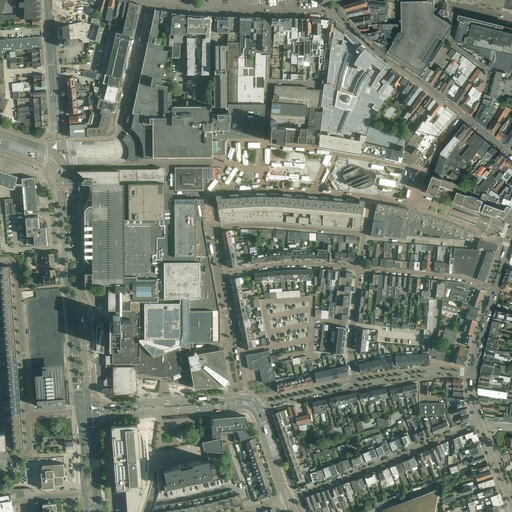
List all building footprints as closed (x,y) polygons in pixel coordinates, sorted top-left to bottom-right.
[(41,12),(41,8),(40,0),(23,0),(24,2),(24,8),(24,13),(24,19),(33,19),(41,18),(41,12)] [(104,13),(106,0),(99,0),(99,4),(97,11),(104,13)] [(111,21),(115,0),(109,0),(104,19),(111,21)] [(116,0),(112,18),(113,18),(112,21),(118,22),(119,19),(118,19),(121,0),(116,0)] [(126,11),(128,1),(124,0),(121,0),(118,19),(119,19),(124,20),(126,11)] [(359,7),(366,6),(365,0),(361,0),(342,6),(342,7),(345,12),(359,7)] [(448,13),(448,12),(448,11),(447,11),(447,10),(446,9),(445,9),(444,8),(443,8),(442,9),(441,9),(440,9),(434,10),(434,0),(398,0),(399,0),(399,1),(400,1),(401,1),(401,5),(400,18),(399,24),(398,30),(397,30),(391,43),(386,54),(386,55),(422,77),(428,67),(444,43),(442,42),(444,38),(447,34),(449,36),(451,30),(450,29),(453,25),(452,24),(448,22),(444,20),(445,18),(446,18),(447,17),(447,16),(448,16),(448,15),(448,14),(448,13)] [(133,37),(138,13),(139,13),(141,5),(136,4),(132,3),(129,2),(124,26),(122,35),(129,36),(133,37)] [(372,15),(377,15),(379,15),(387,13),(387,8),(386,7),(370,6),(368,6),(366,6),(359,7),(345,12),(348,16),(350,16),(351,18),(372,15)] [(159,26),(163,27),(166,27),(167,12),(161,11),(159,26)] [(168,46),(172,13),(167,12),(166,27),(165,32),(165,37),(164,39),(163,46),(168,46)] [(183,43),(184,15),(172,13),(168,46),(171,46),(171,58),(180,58),(181,43),(183,43)] [(377,15),(372,15),(351,18),(356,25),(371,23),(371,24),(379,24),(388,24),(387,13),(379,15),(377,15)] [(187,15),(186,37),(187,75),(187,77),(211,77),(211,75),(211,52),(210,52),(211,16),(204,16),(203,16),(196,16),(195,16),(188,15),(187,15)] [(227,32),(227,17),(222,17),(214,17),(214,33),(221,33),(221,32),(227,32)] [(237,32),(237,18),(237,17),(227,17),(227,32),(227,45),(227,49),(228,104),(237,104),(238,55),(238,43),(238,42),(236,42),(236,32),(237,32)] [(250,35),(251,18),(251,17),(250,17),(250,18),(247,17),(246,17),(244,17),(240,17),(239,17),(239,30),(240,30),(239,52),(246,52),(246,67),(250,67),(250,61),(250,55),(250,35)] [(460,20),(455,41),(465,43),(468,44),(468,41),(492,47),(488,65),(489,66),(495,67),(511,71),(511,68),(511,27),(501,25),(501,26),(465,17),(465,21),(460,20)] [(95,18),(93,25),(90,38),(100,41),(104,28),(98,26),(99,19),(95,18)] [(270,51),(272,18),(263,18),(262,40),(262,49),(262,51),(270,51)] [(284,18),(274,18),(273,47),(278,47),(278,44),(283,45),(284,18)] [(320,35),(320,19),(312,19),(311,39),(310,39),(309,56),(313,56),(313,49),(318,50),(317,51),(319,51),(319,58),(322,58),(323,45),(319,45),(320,40),(320,35)] [(324,58),(323,70),(328,71),(330,55),(332,39),(334,21),(328,20),(325,45),(324,58)] [(334,21),(332,39),(343,40),(344,35),(348,30),(334,21)] [(90,38),(93,25),(83,22),(68,25),(58,28),(59,44),(64,44),(69,44),(69,43),(68,40),(71,40),(71,39),(86,38),(86,43),(90,42),(90,38)] [(398,30),(399,24),(388,24),(379,24),(371,24),(356,26),(362,32),(376,30),(376,31),(379,30),(381,30),(383,30),(385,30),(388,30),(397,30),(398,30)] [(122,35),(124,26),(117,25),(116,33),(122,35)] [(348,30),(344,35),(354,44),(351,51),(354,52),(356,48),(361,43),(360,43),(358,41),(353,35),(348,31),(348,30)] [(376,31),(362,33),(367,39),(372,38),(379,37),(379,35),(382,34),(381,30),(379,30),(376,31)] [(386,54),(391,43),(397,30),(388,30),(385,30),(383,30),(384,37),(384,38),(384,39),(379,49),(386,54)] [(122,69),(129,40),(129,36),(122,35),(116,33),(106,75),(120,78),(122,69)] [(372,38),(367,39),(373,44),(375,41),(376,40),(378,39),(380,38),(382,37),(382,34),(379,35),(379,37),(372,38)] [(323,112),(320,131),(329,132),(337,134),(342,122),(346,111),(347,109),(346,108),(341,106),(339,106),(336,105),(336,102),(336,99),(336,96),(337,92),(338,86),(340,76),(342,71),(342,70),(347,56),(349,50),(351,51),(354,44),(344,35),(343,40),(332,39),(330,51),(330,55),(328,71),(328,73),(327,81),(327,82),(324,85),(324,86),(323,88),(323,90),(323,93),(321,107),(322,107),(323,107),(323,112)] [(42,48),(42,37),(34,37),(6,39),(7,51),(32,49),(42,48)] [(379,49),(384,39),(384,38),(384,37),(382,37),(380,38),(378,39),(376,40),(375,41),(373,44),(379,49)] [(353,46),(351,43),(347,56),(343,66),(342,69),(341,69),(341,70),(342,70),(342,71),(341,71),(340,73),(341,73),(340,76),(339,79),(338,80),(339,80),(339,81),(339,82),(338,81),(338,83),(338,86),(337,89),(336,90),(337,90),(337,91),(337,92),(336,91),(336,93),(336,96),(335,97),(334,98),(334,99),(336,100),(335,101),(336,105),(339,106),(340,107),(341,106),(346,108),(346,111),(344,118),(343,118),(342,120),(342,121),(342,122),(341,124),(341,125),(339,126),(336,126),(336,127),(339,128),(339,129),(338,130),(337,129),(336,130),(337,131),(337,134),(336,136),(335,137),(334,146),(333,147),(336,148),(342,149),(342,148),(341,148),(338,144),(338,143),(339,139),(340,137),(341,134),(342,132),(343,132),(343,130),(344,129),(343,129),(345,126),(346,123),(347,123),(347,121),(348,120),(347,119),(349,116),(350,114),(350,113),(351,112),(351,111),(351,110),(352,107),(353,105),(354,105),(354,104),(355,102),(355,100),(356,98),(357,98),(357,96),(358,95),(357,95),(358,93),(363,82),(368,76),(374,67),(371,65),(365,72),(359,80),(348,106),(344,104),(339,102),(339,101),(340,98),(340,99),(340,97),(340,96),(341,96),(341,94),(340,94),(341,91),(341,89),(342,89),(342,87),(342,86),(343,86),(343,85),(342,85),(343,79),(344,79),(344,78),(344,77),(344,76),(345,76),(345,75),(345,72),(348,62),(349,60),(350,60),(350,58),(350,57),(351,57),(352,56),(350,55),(351,51),(353,46)] [(352,58),(351,63),(353,65),(354,64),(357,59),(365,47),(361,43),(356,48),(354,52),(351,57),(352,58)] [(225,49),(227,49),(227,45),(214,45),(215,106),(226,106),(225,49)] [(357,59),(354,64),(358,67),(357,69),(359,70),(360,68),(365,71),(366,68),(371,62),(375,56),(365,47),(357,59)] [(452,48),(447,55),(450,58),(450,59),(452,60),(453,59),(451,59),(456,51),(452,48)] [(342,85),(341,92),(353,96),(359,80),(366,71),(365,71),(360,68),(359,70),(357,69),(358,67),(354,64),(353,65),(351,63),(352,58),(351,57),(354,52),(351,51),(350,55),(348,62),(344,77),(342,85)] [(456,62),(461,55),(456,51),(451,59),(453,59),(456,62)] [(255,80),(255,85),(264,85),(264,80),(267,80),(267,75),(267,70),(267,65),(267,60),(267,55),(261,55),(261,53),(255,53),(255,55),(255,60),(255,61),(255,67),(255,70),(255,75),(255,80)] [(244,55),(238,55),(237,104),(260,104),(263,104),(264,104),(264,85),(255,85),(255,80),(255,75),(255,70),(255,67),(250,67),(246,67),(245,67),(244,67),(244,55)] [(375,56),(371,62),(381,70),(386,64),(375,56)] [(461,74),(470,61),(465,58),(461,64),(458,69),(457,72),(461,74)] [(438,90),(456,63),(456,62),(453,59),(452,60),(450,63),(444,72),(440,78),(439,78),(438,80),(437,80),(433,86),(434,87),(438,90)] [(463,85),(476,66),(470,61),(461,74),(456,80),(461,83),(463,85)] [(343,129),(341,134),(354,136),(357,127),(363,112),(365,108),(367,104),(372,107),(378,96),(379,97),(381,94),(377,92),(376,91),(378,87),(380,85),(377,83),(376,83),(373,81),(376,76),(378,73),(381,70),(371,62),(366,68),(365,71),(366,71),(368,68),(371,71),(368,76),(363,82),(358,93),(357,95),(356,98),(355,100),(355,102),(352,107),(351,110),(349,116),(346,123),(345,126),(343,129)] [(442,93),(452,78),(452,77),(456,71),(455,71),(459,65),(456,63),(438,90),(442,93)] [(374,80),(373,81),(376,83),(377,83),(378,81),(388,69),(390,67),(389,66),(389,67),(388,66),(386,64),(381,70),(378,73),(376,76),(374,80)] [(440,78),(444,72),(438,67),(435,72),(428,67),(422,77),(422,78),(433,86),(437,80),(438,80),(439,78),(440,78)] [(387,86),(398,72),(392,68),(382,81),(384,83),(377,92),(381,94),(387,86)] [(486,75),(478,68),(475,72),(470,80),(475,83),(479,78),(485,80),(486,75)] [(118,87),(120,78),(106,75),(99,73),(98,73),(91,71),(91,72),(84,70),(82,78),(103,83),(103,84),(118,87)] [(503,82),(506,82),(507,79),(504,78),(505,73),(496,71),(495,70),(494,70),(488,95),(494,97),(498,98),(499,95),(498,94),(499,89),(500,89),(501,86),(500,86),(502,78),(504,79),(503,82)] [(403,76),(398,72),(387,86),(381,94),(379,97),(384,100),(384,99),(385,100),(389,95),(403,76)] [(446,96),(455,82),(456,80),(461,74),(457,72),(453,78),(452,77),(452,78),(442,93),(446,96)] [(409,81),(403,76),(389,95),(391,97),(393,94),(394,95),(397,91),(401,93),(409,81)] [(74,78),(67,78),(67,87),(80,86),(79,83),(74,84),(74,78)] [(469,113),(476,102),(478,98),(479,98),(482,92),(485,80),(479,78),(475,83),(470,91),(459,106),(469,113)] [(463,87),(459,85),(461,83),(456,80),(455,82),(446,96),(452,101),(456,96),(463,87)] [(415,85),(409,81),(401,93),(401,94),(400,96),(397,99),(394,105),(399,107),(403,101),(415,85)] [(471,84),(468,83),(467,82),(463,87),(456,96),(453,101),(458,105),(464,97),(463,96),(471,84)] [(121,92),(118,88),(118,87),(103,84),(102,89),(120,94),(121,92)] [(421,89),(415,85),(403,101),(409,105),(421,89)] [(119,98),(120,94),(102,89),(94,86),(94,95),(97,96),(98,92),(101,93),(119,98)] [(307,87),(275,86),(275,91),(274,91),(274,92),(275,92),(274,95),(272,95),(270,118),(269,117),(268,125),(270,125),(270,127),(269,138),(269,140),(271,141),(303,143),(305,143),(307,130),(310,108),(319,109),(321,94),(322,90),(308,89),(307,89),(307,87)] [(428,95),(423,91),(408,111),(411,113),(412,114),(413,112),(414,113),(428,95)] [(118,103),(119,98),(101,93),(99,98),(118,103)] [(494,112),(491,110),(489,113),(487,113),(491,107),(489,106),(492,101),(494,97),(488,95),(485,94),(482,103),(474,119),(485,127),(490,120),(493,116),(492,116),(494,113),(494,112)] [(384,100),(379,97),(378,96),(372,107),(377,111),(384,100)] [(421,114),(433,99),(433,98),(429,96),(419,108),(409,120),(413,123),(421,114)] [(95,106),(95,107),(97,108),(116,113),(118,103),(99,98),(99,99),(98,103),(97,106),(95,106)] [(425,117),(436,101),(433,99),(421,114),(425,117)] [(427,118),(424,122),(427,124),(442,106),(437,102),(427,116),(426,117),(427,118)] [(472,116),(479,103),(476,102),(469,113),(472,116)] [(511,107),(505,103),(501,108),(495,119),(488,129),(493,134),(502,124),(499,122),(504,115),(506,116),(511,107)] [(263,138),(265,107),(260,107),(260,104),(237,104),(228,104),(228,113),(228,138),(263,138)] [(320,131),(318,145),(319,145),(319,146),(321,146),(357,153),(360,153),(361,152),(363,144),(365,139),(367,131),(369,124),(377,111),(372,107),(367,104),(365,108),(363,112),(357,127),(354,136),(341,134),(337,134),(329,132),(320,131)] [(440,115),(445,109),(442,106),(427,124),(421,133),(425,135),(428,130),(431,126),(440,115)] [(115,118),(116,113),(97,108),(96,113),(102,114),(115,118)] [(318,145),(320,133),(323,112),(314,111),(315,109),(310,108),(307,130),(305,143),(318,145)] [(423,139),(416,148),(423,153),(454,115),(446,109),(441,115),(440,115),(431,126),(428,130),(425,135),(423,139)] [(114,126),(113,125),(114,123),(100,119),(102,114),(96,113),(91,111),(88,122),(79,123),(70,124),(71,137),(88,136),(88,137),(90,137),(90,136),(97,136),(98,137),(100,136),(106,136),(108,136),(109,136),(109,135),(110,135),(111,135),(111,134),(112,134),(113,133),(114,132),(114,131),(114,130),(114,129),(114,128),(114,127),(114,126)] [(220,155),(225,150),(225,142),(228,138),(228,113),(212,113),(212,138),(212,155),(220,155)] [(114,123),(115,118),(102,114),(100,119),(114,123)] [(69,117),(70,124),(79,123),(78,119),(79,119),(79,118),(80,119),(86,118),(85,115),(69,117)] [(500,140),(508,127),(511,119),(511,118),(509,117),(505,123),(496,136),(500,140)] [(418,127),(414,133),(419,136),(421,133),(427,124),(424,122),(422,121),(418,127)] [(400,162),(403,150),(407,134),(404,131),(369,124),(367,131),(365,139),(363,144),(361,152),(400,162)] [(460,139),(469,128),(464,124),(455,135),(459,139),(460,139)] [(503,143),(511,128),(511,125),(509,128),(508,127),(500,140),(503,143)] [(465,143),(474,132),(469,128),(460,139),(459,139),(453,146),(459,151),(461,148),(465,143)] [(511,128),(503,143),(509,148),(511,143),(511,128)] [(406,163),(409,155),(409,152),(420,136),(419,136),(414,133),(413,135),(412,137),(403,150),(400,162),(406,163)] [(464,151),(479,135),(475,133),(461,148),(464,151)] [(127,134),(124,137),(122,140),(124,141),(126,144),(127,145),(134,142),(132,139),(129,136),(127,134)] [(453,146),(459,139),(455,135),(440,153),(446,158),(451,151),(450,150),(453,146)] [(469,155),(482,138),(479,135),(464,151),(461,148),(459,151),(460,151),(458,153),(464,157),(467,154),(469,155)] [(416,161),(423,153),(416,148),(423,139),(420,136),(409,152),(409,155),(416,161)] [(472,158),(486,141),(482,138),(469,155),(472,158)] [(492,146),(486,141),(472,158),(472,159),(474,161),(477,157),(480,160),(492,146)] [(467,154),(464,157),(458,153),(460,151),(459,151),(453,146),(450,150),(451,151),(446,158),(440,153),(439,155),(438,154),(437,157),(438,158),(433,170),(447,175),(456,179),(469,162),(472,159),(472,158),(469,155),(467,154)] [(497,150),(492,146),(480,160),(484,163),(483,163),(485,164),(492,156),(493,156),(497,150)] [(137,154),(136,151),(129,152),(129,154),(128,157),(126,161),(131,161),(137,160),(137,154)] [(504,156),(500,153),(482,176),(486,179),(504,156)] [(416,161),(409,155),(406,163),(412,165),(416,161)] [(511,162),(504,156),(486,179),(478,188),(476,190),(483,192),(488,194),(491,190),(493,188),(500,179),(502,176),(511,163),(511,162)] [(228,170),(220,170),(220,181),(232,182),(233,177),(249,178),(249,181),(259,181),(260,172),(260,166),(260,161),(231,160),(231,165),(228,165),(228,170)] [(511,174),(511,163),(502,176),(507,181),(511,174)] [(343,175),(343,177),(344,178),(345,179),(345,180),(346,181),(347,182),(348,182),(347,183),(346,183),(348,184),(351,185),(350,186),(352,186),(354,187),(358,188),(363,187),(367,186),(369,185),(372,184),(373,183),(374,182),(374,181),(374,180),(374,179),(374,178),(374,177),(373,176),(373,175),(372,174),(367,170),(362,168),(361,167),(359,167),(357,166),(354,165),(352,165),(351,165),(349,165),(348,166),(347,166),(346,167),(345,169),(344,170),(344,172),(344,173),(344,175),(343,176),(343,175)] [(480,176),(486,168),(481,165),(475,172),(480,176)] [(77,170),(77,171),(79,173),(84,178),(85,179),(83,180),(82,181),(82,182),(81,182),(81,183),(82,184),(83,184),(89,184),(119,184),(124,184),(127,184),(164,183),(164,176),(164,175),(165,175),(165,174),(165,173),(165,172),(165,171),(165,170),(164,170),(164,169),(163,169),(163,168),(162,168),(161,168),(160,168),(159,168),(158,168),(158,169),(157,169),(132,169),(124,169),(119,169),(113,169),(113,171),(101,171),(92,171),(90,171),(89,171),(83,171),(79,171),(78,171),(77,170)] [(175,183),(174,184),(174,191),(184,191),(193,191),(194,190),(197,190),(198,191),(202,191),(203,190),(203,179),(203,168),(175,168),(175,183)] [(213,168),(203,168),(203,179),(213,179),(213,168)] [(37,209),(36,192),(35,178),(22,179),(17,178),(17,177),(0,171),(0,184),(13,189),(20,191),(20,190),(23,190),(24,204),(13,205),(12,199),(5,200),(6,215),(23,214),(39,213),(39,209),(37,209)] [(443,176),(434,173),(434,172),(430,182),(443,187),(446,179),(443,178),(443,176)] [(457,192),(460,184),(446,179),(443,187),(457,192)] [(503,182),(500,179),(493,188),(496,190),(503,182)] [(441,189),(442,188),(443,187),(430,182),(427,192),(437,195),(438,191),(440,192),(441,189)] [(127,184),(124,184),(124,215),(124,219),(155,219),(164,219),(164,210),(164,209),(164,208),(164,192),(164,183),(127,184)] [(83,197),(84,197),(84,198),(84,199),(84,200),(84,201),(85,201),(85,202),(85,203),(86,203),(86,204),(87,204),(88,204),(88,205),(89,205),(90,205),(90,206),(91,206),(92,206),(92,220),(85,220),(84,220),(84,221),(85,229),(85,233),(85,236),(85,243),(85,251),(85,256),(92,256),(92,271),(92,274),(91,274),(89,274),(88,274),(85,274),(85,285),(87,285),(88,285),(89,285),(90,285),(91,285),(92,285),(94,285),(97,285),(97,287),(103,287),(108,288),(115,288),(124,288),(124,276),(124,268),(124,256),(124,223),(124,219),(124,215),(124,184),(119,184),(89,184),(90,186),(90,188),(89,188),(89,189),(88,189),(87,189),(87,190),(86,190),(86,191),(85,191),(85,192),(85,193),(84,193),(84,194),(84,195),(84,196),(83,196),(83,197)] [(462,204),(468,187),(464,185),(464,186),(460,184),(457,192),(453,201),(462,204)] [(511,187),(510,187),(506,186),(499,195),(491,190),(488,194),(489,194),(488,195),(499,198),(501,196),(504,197),(511,200),(511,187)] [(480,201),(483,192),(476,190),(468,187),(462,204),(478,210),(482,201),(480,201)] [(482,212),(483,208),(488,195),(489,194),(488,194),(483,192),(480,201),(482,201),(478,210),(482,212)] [(363,204),(363,201),(283,194),(265,193),(256,193),(217,196),(217,199),(218,208),(220,223),(226,222),(225,214),(227,213),(227,222),(244,221),(255,221),(272,222),(272,215),(272,214),(273,214),(273,215),(277,216),(280,216),(282,216),(283,212),(293,213),(298,214),(323,216),(323,222),(324,222),(324,220),(328,220),(331,221),(334,221),(336,221),(335,224),(337,224),(337,221),(340,221),(344,222),(347,222),(349,222),(349,218),(355,218),(354,228),(359,229),(360,229),(363,204)] [(503,218),(511,208),(511,207),(511,205),(497,200),(499,198),(488,195),(483,208),(482,212),(496,217),(497,214),(499,215),(503,218)] [(511,200),(504,197),(501,196),(499,198),(497,200),(511,205),(511,200)] [(170,238),(167,238),(167,248),(169,251),(175,256),(188,256),(209,256),(204,228),(203,208),(203,201),(203,199),(201,199),(189,199),(189,200),(180,200),(180,199),(176,199),(172,199),(171,201),(171,208),(171,219),(171,223),(170,223),(170,229),(170,236),(170,238)] [(417,212),(408,208),(376,202),(375,206),(376,206),(375,211),(376,211),(373,225),(371,227),(372,228),(371,236),(406,239),(407,235),(447,239),(471,241),(471,240),(472,240),(473,235),(474,236),(475,232),(417,212)] [(46,227),(45,227),(43,227),(43,224),(44,222),(42,221),(42,218),(39,216),(37,216),(37,217),(25,218),(26,236),(33,236),(34,246),(48,245),(46,227)] [(155,219),(124,219),(124,223),(124,256),(124,268),(124,276),(125,276),(126,276),(126,277),(129,280),(134,280),(137,280),(143,280),(151,280),(151,257),(158,250),(158,238),(157,231),(157,225),(155,223),(155,219)] [(233,238),(233,235),(231,235),(230,231),(222,232),(222,233),(222,236),(223,236),(223,239),(231,238),(233,238)] [(232,245),(231,238),(223,239),(224,242),(223,242),(224,246),(232,245)] [(479,239),(477,244),(475,250),(494,251),(495,251),(497,245),(479,239)] [(237,251),(236,244),(232,245),(224,246),(225,250),(226,253),(237,251)] [(388,253),(388,245),(384,245),(384,252),(384,259),(381,259),(380,267),(386,267),(388,253)] [(400,269),(402,254),(402,251),(402,246),(399,246),(399,252),(398,260),(395,260),(394,268),(400,269)] [(317,250),(317,259),(318,259),(321,259),(327,259),(328,251),(328,247),(324,247),(323,250),(317,250)] [(494,253),(493,253),(494,251),(475,250),(472,249),(469,249),(454,248),(453,253),(453,257),(460,258),(459,268),(461,268),(461,274),(464,275),(484,282),(494,253)] [(47,253),(47,251),(41,252),(41,256),(44,256),(44,260),(54,259),(53,253),(47,253)] [(238,254),(237,251),(226,253),(226,256),(227,260),(235,259),(237,258),(236,255),(237,254),(238,254)] [(258,262),(257,253),(256,251),(250,252),(251,256),(252,263),(256,262),(258,262)] [(159,258),(157,260),(157,278),(157,298),(182,298),(188,298),(188,311),(209,311),(213,311),(219,311),(218,304),(217,296),(213,278),(212,272),(211,265),(209,256),(188,256),(175,256),(181,262),(172,262),(170,260),(168,258),(164,258),(159,258)] [(460,258),(453,257),(452,273),(461,274),(461,268),(459,268),(460,258)] [(236,266),(235,259),(227,260),(228,263),(228,267),(229,267),(236,266)] [(0,266),(0,276),(6,355),(16,354),(9,266),(0,266)] [(325,278),(325,270),(320,269),(319,278),(321,278),(320,286),(317,286),(317,292),(323,292),(324,285),(325,278)] [(312,276),(312,270),(310,270),(306,270),(306,281),(312,281),(312,285),(316,285),(316,276),(312,276)] [(331,286),(332,271),(327,270),(326,279),(325,278),(324,285),(328,285),(331,286)] [(339,277),(339,281),(346,282),(350,283),(350,278),(352,279),(352,273),(343,272),(343,278),(339,277)] [(377,289),(377,288),(378,275),(370,274),(369,280),(370,280),(369,289),(377,290),(377,289)] [(56,283),(55,275),(45,276),(43,276),(43,280),(39,281),(40,282),(37,282),(37,285),(44,284),(56,283)] [(386,285),(387,276),(387,275),(382,275),(378,275),(377,288),(381,288),(382,289),(381,294),(385,295),(386,288),(386,285)] [(405,295),(406,292),(407,278),(402,277),(401,287),(400,286),(399,295),(405,295)] [(240,285),(238,278),(231,279),(232,282),(231,282),(232,286),(240,285)] [(430,301),(430,300),(430,298),(430,294),(431,280),(426,279),(425,291),(423,291),(422,291),(419,291),(419,294),(418,300),(422,301),(422,298),(428,298),(428,300),(430,301)] [(511,284),(511,281),(504,279),(502,284),(511,287),(511,284)] [(442,300),(444,281),(442,281),(440,281),(440,282),(437,282),(436,298),(436,299),(440,300),(442,300)] [(459,283),(444,281),(442,300),(443,300),(442,305),(441,312),(453,315),(465,318),(467,318),(476,321),(480,308),(481,305),(486,291),(459,283)] [(339,282),(339,285),(342,286),(341,292),(345,292),(350,292),(351,287),(346,286),(346,282),(339,282)] [(241,292),(240,285),(232,286),(233,290),(234,293),(241,292)] [(115,288),(108,288),(108,309),(122,309),(139,309),(139,301),(137,299),(131,299),(131,292),(132,292),(132,290),(131,290),(131,288),(124,288),(115,288)] [(252,290),(241,292),(234,293),(234,296),(235,300),(247,298),(246,296),(252,295),(252,290)] [(367,307),(368,304),(365,303),(365,298),(368,298),(369,291),(361,290),(360,306),(367,307)] [(337,291),(337,295),(341,295),(340,301),(349,302),(350,296),(345,295),(345,292),(341,292),(337,291)] [(147,300),(144,303),(144,339),(180,339),(183,331),(182,302),(182,298),(157,298),(157,300),(150,300),(147,300)] [(248,305),(247,298),(235,300),(235,304),(236,304),(236,307),(248,305)] [(335,307),(335,310),(343,311),(344,307),(349,307),(349,302),(340,301),(340,306),(335,306),(335,307)] [(249,312),(248,305),(236,307),(237,310),(237,314),(249,312)] [(366,315),(367,307),(360,306),(358,323),(366,324),(366,320),(363,320),(364,314),(366,315)] [(107,310),(104,314),(111,320),(111,345),(111,348),(110,350),(112,350),(112,356),(112,364),(140,363),(140,342),(140,340),(140,333),(140,324),(140,318),(139,309),(122,309),(108,309),(107,310),(106,310),(107,310)] [(335,310),(335,314),(339,314),(338,320),(347,321),(348,315),(343,314),(343,311),(335,310)] [(495,310),(493,320),(499,322),(500,318),(502,319),(502,320),(505,320),(507,321),(508,321),(508,320),(510,321),(510,322),(511,322),(511,314),(511,315),(510,314),(507,313),(504,312),(504,313),(502,312),(502,311),(495,310)] [(189,333),(186,342),(193,342),(220,342),(220,313),(219,311),(213,311),(209,311),(188,311),(188,316),(189,333)] [(250,319),(249,312),(237,314),(238,318),(239,321),(249,319),(250,319)] [(251,326),(249,319),(239,321),(240,324),(239,324),(240,328),(248,327),(251,326)] [(499,329),(500,323),(493,320),(491,326),(499,329)] [(472,335),(475,325),(460,321),(459,324),(461,325),(461,326),(464,327),(463,333),(472,335)] [(249,334),(248,327),(240,328),(241,332),(242,335),(249,334)] [(470,345),(472,336),(465,335),(465,334),(463,334),(445,329),(445,330),(441,342),(454,345),(455,337),(463,339),(462,344),(470,345)] [(497,333),(501,334),(502,332),(490,329),(489,335),(497,337),(497,333)] [(438,350),(441,342),(445,330),(439,330),(436,339),(433,339),(432,340),(432,342),(430,356),(431,356),(436,356),(438,351),(438,350)] [(255,340),(254,333),(249,334),(242,335),(242,338),(243,342),(255,340)] [(499,339),(488,336),(487,343),(504,347),(505,343),(498,342),(499,339)] [(256,347),(255,340),(243,342),(244,346),(245,349),(256,347)] [(100,390),(100,391),(100,392),(101,392),(101,393),(102,393),(103,393),(112,393),(112,394),(112,395),(113,395),(122,394),(138,393),(137,388),(136,375),(136,374),(143,373),(144,373),(147,374),(150,375),(154,376),(157,376),(159,376),(160,376),(159,376),(159,368),(159,356),(154,356),(149,352),(140,342),(140,363),(112,364),(112,368),(112,370),(113,378),(113,388),(103,388),(102,388),(101,388),(101,389),(100,389),(100,390)] [(176,347),(166,351),(166,355),(166,364),(166,376),(169,376),(172,375),(175,374),(177,373),(178,372),(181,371),(180,371),(182,371),(191,370),(189,359),(187,353),(187,350),(191,349),(190,348),(193,347),(193,345),(193,342),(186,342),(186,344),(176,347)] [(497,346),(487,344),(485,350),(511,355),(511,348),(510,348),(509,352),(497,349),(497,346)] [(467,358),(469,349),(455,345),(453,351),(458,352),(457,356),(467,358)] [(190,352),(187,353),(189,359),(191,370),(191,374),(193,385),(194,389),(209,387),(225,386),(224,385),(225,385),(228,381),(228,380),(229,380),(223,349),(216,350),(215,347),(215,346),(198,348),(197,348),(196,348),(196,349),(195,349),(195,350),(195,351),(194,352),(194,353),(194,354),(190,355),(190,352)] [(267,357),(270,356),(269,351),(246,355),(248,369),(259,367),(263,383),(275,380),(272,364),(271,363),(271,362),(268,362),(267,357)] [(443,361),(445,353),(438,351),(436,356),(435,359),(443,361)] [(499,354),(485,351),(484,356),(500,359),(507,361),(508,358),(499,356),(499,354)] [(390,354),(385,356),(387,367),(393,366),(390,354)] [(466,365),(467,358),(457,356),(455,355),(454,363),(466,365)] [(24,448),(17,359),(6,360),(13,449),(24,448)] [(494,367),(495,363),(493,363),(483,360),(481,372),(497,375),(500,375),(501,368),(494,367)] [(364,363),(358,364),(361,373),(366,372),(364,361),(363,361),(364,363)] [(59,375),(59,374),(59,373),(58,372),(57,372),(56,373),(56,374),(56,375),(36,377),(39,407),(64,405),(62,375),(59,375)] [(500,375),(497,375),(481,372),(480,377),(490,379),(493,379),(494,379),(495,377),(498,378),(498,377),(505,379),(505,381),(510,382),(511,378),(500,375)] [(312,384),(311,376),(310,373),(303,375),(304,378),(305,386),(308,385),(309,385),(312,385),(312,384)] [(298,388),(297,380),(296,376),(289,378),(290,381),(291,389),(294,389),(295,388),(295,389),(298,388)] [(291,389),(290,381),(289,378),(289,377),(282,379),(285,391),(289,390),(291,389)] [(493,379),(490,379),(480,377),(479,381),(498,385),(500,385),(501,382),(492,381),(493,379)] [(104,381),(103,381),(103,388),(113,388),(113,378),(107,378),(104,381)] [(305,386),(304,378),(297,380),(298,388),(303,387),(302,387),(305,386)] [(285,391),(282,379),(277,380),(278,381),(275,381),(276,384),(278,392),(280,392),(281,392),(285,391)] [(419,391),(417,384),(410,385),(412,393),(416,392),(416,394),(416,395),(415,396),(417,404),(417,409),(420,409),(420,403),(420,393),(419,393),(419,391)] [(412,393),(410,385),(404,387),(406,395),(412,393)] [(406,395),(404,387),(398,388),(399,396),(406,395)] [(386,388),(380,390),(382,398),(385,397),(386,398),(388,397),(386,388)] [(400,400),(399,396),(398,388),(391,390),(394,402),(398,400),(400,400)] [(507,398),(508,392),(478,388),(477,394),(506,398),(507,398)] [(382,398),(380,390),(373,391),(375,400),(376,401),(379,400),(382,399),(382,398)] [(375,400),(373,391),(367,393),(369,401),(370,406),(372,413),(373,412),(372,405),(373,401),(375,400)] [(356,393),(350,394),(351,402),(358,401),(356,393)] [(369,401),(367,393),(360,394),(362,402),(369,401)] [(351,402),(350,394),(343,396),(345,404),(349,403),(350,408),(351,407),(353,415),(354,414),(352,407),(351,402)] [(345,404),(343,396),(337,397),(339,408),(339,409),(342,408),(341,404),(345,404)] [(339,408),(337,397),(330,399),(332,407),(333,409),(339,408)] [(464,399),(445,397),(447,402),(454,400),(456,405),(457,404),(458,408),(466,405),(467,405),(465,399),(464,399)] [(326,400),(320,401),(322,412),(329,410),(326,400)] [(322,412),(320,401),(313,402),(315,410),(314,410),(315,415),(321,413),(323,421),(324,421),(323,414),(322,412)] [(309,403),(304,404),(307,416),(299,417),(297,418),(296,418),(298,425),(299,426),(306,425),(306,423),(313,421),(312,415),(309,403)] [(445,414),(445,403),(420,403),(420,409),(420,415),(432,415),(435,415),(441,415),(444,414),(445,414)] [(287,417),(285,411),(281,412),(273,414),(274,417),(274,418),(275,421),(276,421),(286,418),(287,417)] [(450,428),(444,414),(441,415),(444,423),(442,423),(445,430),(450,428)] [(470,414),(456,420),(453,421),(451,422),(453,427),(458,425),(457,422),(463,420),(464,422),(470,420),(471,420),(471,418),(470,414)] [(245,416),(232,417),(216,418),(211,418),(211,419),(211,424),(212,435),(220,435),(230,434),(230,438),(234,438),(234,443),(252,437),(245,416)] [(444,431),(441,424),(439,425),(436,417),(433,418),(440,433),(444,431)] [(288,424),(286,418),(276,421),(276,424),(277,427),(278,428),(286,425),(288,424)] [(440,433),(434,419),(433,418),(431,419),(434,427),(432,428),(435,435),(440,433)] [(434,436),(428,421),(425,422),(428,429),(426,430),(429,438),(434,436)] [(143,441),(143,439),(142,437),(142,435),(141,433),(140,431),(137,431),(137,424),(111,426),(112,439),(115,439),(116,451),(113,451),(116,490),(119,490),(125,489),(127,511),(136,511),(145,487),(145,485),(146,483),(146,481),(147,479),(147,477),(147,476),(148,473),(148,472),(148,471),(145,471),(146,467),(146,464),(146,463),(146,461),(146,459),(146,457),(146,455),(145,453),(145,451),(145,450),(145,447),(144,445),(144,443),(143,441)] [(288,432),(286,425),(278,428),(279,430),(279,431),(278,431),(279,434),(280,434),(280,435),(288,432)] [(423,426),(421,426),(420,427),(422,431),(419,432),(422,440),(428,438),(423,426)] [(422,441),(416,428),(416,427),(413,428),(415,434),(413,435),(416,443),(422,441)] [(475,431),(459,437),(463,447),(467,446),(465,440),(471,437),(472,438),(474,443),(480,441),(476,432),(475,431)] [(290,439),(288,432),(280,435),(281,437),(281,438),(282,441),(282,440),(282,441),(283,442),(290,439)] [(412,443),(407,432),(405,433),(405,434),(401,435),(406,447),(406,446),(408,446),(409,445),(410,445),(410,444),(412,443)] [(203,442),(203,443),(156,454),(157,470),(154,471),(153,475),(152,481),(151,486),(150,491),(155,492),(159,494),(159,493),(159,489),(164,488),(165,492),(168,491),(170,500),(221,489),(219,480),(220,480),(218,458),(218,450),(221,451),(220,435),(212,435),(212,437),(212,440),(203,442)] [(295,444),(293,438),(290,439),(283,442),(283,444),(283,445),(284,447),(284,448),(285,448),(292,445),(295,444)] [(385,455),(381,443),(379,438),(376,439),(379,447),(377,448),(380,457),(381,457),(381,458),(383,457),(383,456),(385,455)] [(395,439),(396,441),(399,449),(401,449),(404,448),(404,447),(405,447),(401,438),(398,439),(397,438),(395,439)] [(245,441),(248,448),(256,446),(255,443),(255,442),(254,439),(253,439),(245,441)] [(392,453),(388,443),(387,440),(383,442),(381,443),(385,455),(388,454),(388,455),(392,453)] [(399,449),(396,441),(390,443),(393,452),(394,452),(396,451),(399,449)] [(449,441),(436,447),(442,461),(444,459),(442,454),(444,453),(445,454),(449,452),(449,441)] [(482,448),(480,442),(469,446),(470,449),(465,450),(466,454),(482,448)] [(295,452),(292,445),(285,448),(286,450),(285,451),(286,454),(287,454),(295,452)] [(256,446),(248,448),(245,449),(247,456),(250,455),(258,452),(257,450),(257,449),(256,446)] [(368,449),(369,451),(372,460),(375,459),(375,460),(378,459),(378,458),(375,449),(374,447),(368,449)] [(442,461),(436,447),(434,448),(430,449),(436,463),(438,462),(439,466),(443,464),(441,461),(442,461)] [(484,454),(482,448),(466,454),(467,457),(473,455),(474,457),(484,454)] [(432,457),(429,450),(424,452),(427,460),(428,463),(430,467),(433,466),(432,465),(435,464),(432,457)] [(372,460),(369,451),(363,454),(367,462),(368,463),(370,462),(370,461),(372,460)] [(258,452),(250,455),(253,462),(260,459),(259,456),(260,456),(259,456),(260,456),(259,453),(258,453),(258,452)] [(297,458),(295,452),(287,454),(288,457),(288,458),(287,458),(288,461),(289,461),(297,458)] [(427,460),(424,452),(418,454),(420,459),(419,459),(421,465),(425,464),(424,461),(427,460)] [(365,463),(363,458),(362,454),(356,457),(359,465),(362,464),(362,465),(365,464),(364,463),(365,463)] [(486,459),(485,455),(470,460),(464,462),(465,465),(471,463),(472,464),(486,459)] [(415,458),(414,456),(410,458),(411,459),(409,460),(412,468),(418,466),(415,458)] [(359,465),(356,457),(350,459),(354,467),(355,468),(357,467),(357,466),(359,465)] [(299,465),(297,458),(289,461),(290,464),(290,465),(291,468),(291,467),(291,468),(292,468),(299,465)] [(348,460),(347,458),(344,459),(345,461),(343,461),(346,470),(348,470),(349,470),(351,470),(351,468),(352,468),(348,459),(348,460)] [(261,460),(260,459),(253,462),(250,463),(252,469),(255,469),(262,466),(261,463),(262,463),(262,462),(261,459),(261,460)] [(346,470),(343,461),(343,462),(342,459),(339,459),(340,463),(337,464),(340,473),(341,473),(342,473),(343,473),(344,471),(346,470)] [(412,468),(409,460),(407,461),(406,459),(403,461),(406,470),(410,469),(412,475),(415,474),(412,468)] [(405,471),(401,462),(397,463),(398,464),(396,465),(400,476),(404,475),(402,472),(405,471)] [(66,469),(65,468),(64,468),(64,463),(42,465),(42,470),(40,470),(41,472),(40,472),(42,489),(47,489),(48,490),(49,490),(50,489),(49,489),(54,488),(54,486),(60,485),(63,482),(62,476),(65,476),(64,471),(65,471),(66,470),(66,469)] [(488,463),(487,463),(471,468),(472,471),(479,469),(480,472),(481,474),(490,471),(489,468),(490,468),(488,463)] [(304,469),(302,464),(299,465),(292,468),(293,471),(292,471),(293,474),(293,475),(294,475),(306,470),(308,470),(308,467),(304,469)] [(335,464),(330,466),(333,475),(335,475),(336,475),(338,475),(338,474),(339,473),(335,464)] [(461,472),(458,464),(449,467),(451,475),(461,472)] [(401,477),(400,476),(396,465),(394,466),(393,465),(390,466),(394,476),(395,479),(401,477)] [(263,466),(262,466),(255,469),(257,475),(265,473),(264,470),(264,469),(263,466)] [(333,475),(330,466),(324,468),(327,477),(327,478),(327,477),(328,478),(330,477),(330,476),(333,475)] [(319,479),(316,472),(315,467),(309,469),(309,473),(310,474),(311,474),(314,482),(316,482),(317,481),(317,480),(319,479)] [(392,476),(388,467),(385,468),(385,470),(383,471),(388,484),(394,481),(392,477),(392,476)] [(303,475),(307,474),(306,470),(294,475),(295,477),(294,477),(295,478),(294,478),(295,481),(296,481),(296,482),(304,479),(303,475)] [(322,470),(316,472),(319,479),(321,479),(321,480),(322,479),(324,480),(325,478),(322,470)] [(388,484),(383,471),(381,471),(381,470),(377,471),(377,472),(383,486),(388,484)] [(491,471),(490,471),(481,474),(476,476),(478,481),(493,476),(491,471)] [(379,481),(376,473),(375,472),(372,474),(370,475),(375,488),(378,487),(376,483),(379,481)] [(265,473),(257,475),(259,482),(267,479),(266,476),(266,473),(265,473)] [(375,488),(370,475),(365,477),(368,486),(371,485),(372,489),(375,488)] [(366,486),(363,478),(357,480),(363,493),(365,492),(363,488),(366,486)] [(267,479),(259,482),(262,489),(269,486),(268,483),(269,483),(268,483),(269,482),(268,480),(267,480),(267,479)] [(494,479),(474,485),(475,488),(479,486),(479,487),(480,489),(486,487),(496,484),(494,479)] [(363,493),(357,480),(355,481),(355,480),(351,482),(355,491),(357,490),(360,496),(363,494),(363,493)] [(354,494),(350,483),(350,482),(344,484),(347,492),(350,501),(353,500),(352,497),(351,495),(354,494)] [(347,492),(344,484),(338,486),(341,494),(347,492)] [(270,486),(269,486),(262,489),(259,490),(262,500),(265,499),(269,498),(268,494),(272,493),(271,490),(271,489),(270,486),(270,487),(270,486)] [(474,492),(472,489),(472,486),(464,488),(462,489),(464,495),(474,492)] [(342,502),(337,487),(331,489),(336,504),(339,503),(342,502)] [(337,507),(330,489),(325,491),(328,499),(331,498),(333,505),(335,509),(337,508),(337,507)] [(494,494),(492,489),(472,495),(473,498),(479,496),(479,497),(482,496),(482,498),(494,494)] [(328,499),(325,491),(320,492),(327,511),(330,511),(328,506),(326,500),(328,499)] [(327,511),(320,492),(315,494),(318,503),(320,502),(323,511),(327,511)] [(239,494),(237,495),(234,495),(232,496),(234,503),(236,502),(237,504),(242,502),(239,494)] [(501,499),(499,494),(491,497),(486,499),(486,501),(482,502),(483,508),(488,507),(487,505),(492,503),(492,502),(501,499)] [(0,511),(13,511),(12,501),(11,495),(0,496),(0,511)] [(320,511),(317,503),(315,495),(314,495),(309,496),(315,511),(314,511),(320,511)] [(234,503),(232,496),(231,496),(228,497),(225,498),(224,498),(226,505),(229,504),(229,506),(234,505),(234,503)] [(315,511),(309,496),(304,498),(307,507),(309,511),(311,510),(312,511),(315,511)] [(445,504),(456,500),(454,496),(443,499),(445,504)] [(226,505),(224,498),(222,499),(220,499),(219,500),(217,500),(218,507),(221,506),(222,508),(227,507),(226,505)] [(435,511),(437,505),(423,498),(386,511),(435,511)] [(503,504),(501,499),(492,502),(492,503),(487,505),(488,507),(490,507),(498,505),(503,504)] [(218,507),(217,500),(216,500),(213,501),(211,502),(209,502),(211,509),(213,508),(214,510),(219,509),(218,507)] [(50,504),(50,502),(50,501),(49,501),(48,502),(48,503),(48,504),(43,504),(43,511),(56,511),(56,503),(50,504)] [(211,509),(209,502),(207,503),(205,503),(204,503),(201,504),(203,511),(206,510),(206,511),(211,511),(211,509)]
